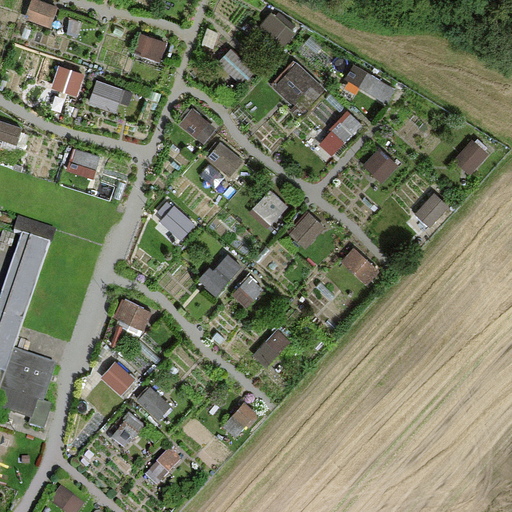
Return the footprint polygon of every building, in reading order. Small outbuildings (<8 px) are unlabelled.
[(59,0),(33,0),(29,15),(54,22),(61,0),(59,0)] [(285,42),(299,26),(276,7),(262,24),(285,42)] [(246,79),(259,65),(234,42),(221,56),(246,79)] [(275,80),(296,99),(320,73),(299,54),(275,80)] [(57,82),(82,89),(89,65),(63,59),(57,82)] [(389,100),(399,84),(372,68),(362,83),(389,100)] [(98,75),(93,103),(122,108),(127,81),(98,75)] [(181,120),(209,139),(221,121),(194,102),(181,120)] [(350,106),(324,139),(339,151),(366,118),(350,106)] [(0,112),(0,133),(19,141),(26,122),(0,112)] [(235,172),(246,152),(223,139),(212,158),(235,172)] [(389,177),(402,156),(381,144),(368,164),(389,177)] [(274,184),(254,205),(272,222),(292,201),(274,184)] [(434,219),(452,199),(439,187),(421,208),(434,219)] [(175,232),(192,216),(182,205),(164,221),(175,232)] [(311,244),(330,220),(311,205),(292,229),(311,244)] [(52,242),(23,233),(0,302),(0,408),(38,421),(57,364),(15,350),(24,326),(52,242)] [(345,255),(370,278),(383,264),(358,241),(345,255)] [(233,247),(203,274),(216,288),(246,261),(233,247)] [(249,270),(236,296),(253,304),(266,279),(249,270)] [(128,291),(117,312),(146,327),(156,306),(128,291)] [(119,354),(103,372),(125,391),(141,373),(119,354)] [(154,380),(139,393),(160,415),(174,402),(154,380)] [(175,447),(148,466),(157,479),(184,460),(175,447)] [(66,482),(54,498),(72,511),(81,511),(90,501),(66,482)]
